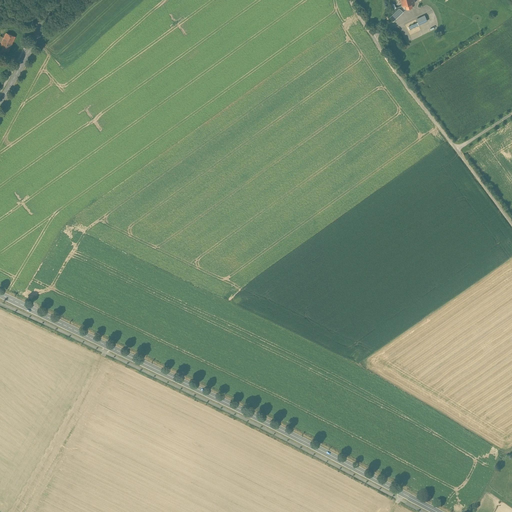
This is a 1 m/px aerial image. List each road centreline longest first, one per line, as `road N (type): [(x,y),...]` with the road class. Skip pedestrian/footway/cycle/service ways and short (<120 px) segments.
road 1 (secondary): [(438,511),(0,294)]
road 2 (unclassified): [(351,0),(511,224)]
